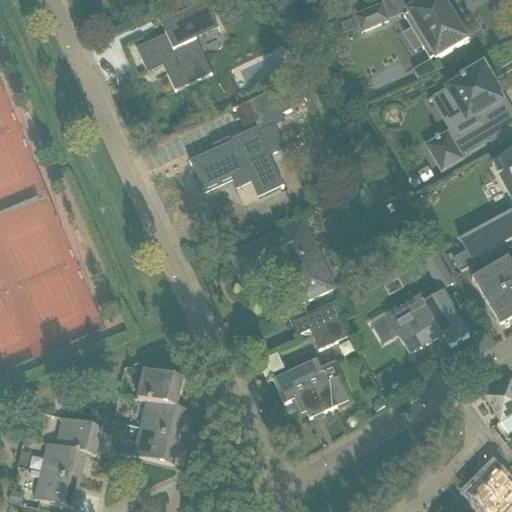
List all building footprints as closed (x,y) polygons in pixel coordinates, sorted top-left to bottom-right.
[(436,62),(468,42),(442,0),(430,0),(407,14),(408,16),(404,19),(430,63),(435,60),(436,62)] [(137,50),(136,50),(146,72),(148,71),(161,64),(162,65),(165,63),(170,74),(167,76),(175,94),(212,77),(197,43),(220,33),(207,6),(161,27),(166,37),(137,51),(137,50)] [(362,34),(388,23),(382,8),(356,19),(362,34)] [(415,82),(434,73),(429,62),(410,71),(415,82)] [(502,138),(487,114),(502,105),(498,98),(500,96),(484,68),(461,82),(462,84),(448,93),(460,114),(445,123),(452,135),(450,136),(440,142),(438,139),(435,141),(437,144),(428,149),(442,174),(462,162),(461,162),(502,138)] [(253,102),(264,124),(290,112),(280,90),(253,102)] [(259,200),(278,191),(283,189),(256,131),(233,142),(235,147),(224,153),(222,149),(191,164),(200,182),(199,183),(204,193),(207,192),(207,191),(234,179),(234,174),(245,169),(259,200)] [(511,204),(511,213),(481,231),(493,252),(511,241),(511,157),(492,168),(511,204)] [(320,297),(334,291),(303,224),(289,231),(250,250),(232,258),(231,258),(245,289),(246,288),(259,281),(259,282),(266,279),(266,278),(272,275),(272,276),(274,275),(272,271),(283,266),(302,306),(320,297)] [(467,253),(453,261),(461,275),(475,267),(467,253)] [(425,266),(441,293),(453,286),(437,259),(425,266)] [(472,283),(501,332),(511,325),(511,266),(509,261),(472,283)] [(384,314),(410,356),(437,340),(436,338),(443,334),(451,348),(468,338),(460,326),(461,325),(444,297),(426,308),(417,294),(384,314)] [(319,353),(337,345),(349,339),(338,320),(343,317),(336,303),(308,317),(306,314),(289,322),(297,339),(310,333),(319,353)] [(338,381),(328,385),(317,363),(273,383),(285,408),(295,403),(302,418),(306,416),(310,423),(349,405),(338,381)] [(181,396),(184,383),(145,374),(138,402),(147,404),(147,403),(173,409),(176,395),(181,396)] [(511,434),(511,386),(511,385),(485,400),(500,426),(501,425),(508,437),(511,434)] [(180,439),(183,428),(178,427),(181,412),(186,414),(186,413),(173,409),(147,403),(147,404),(141,430),(180,439)] [(48,447),(96,459),(99,446),(93,445),(97,431),(102,432),(102,431),(63,421),(57,449),(48,447)] [(134,459),(173,468),(180,439),(141,430),(134,459)] [(48,447),(41,475),(80,484),(83,472),(78,470),(82,456),(96,459),(48,447)] [(511,488),(508,485),(493,471),(468,497),(483,511),(508,511),(510,510),(511,511),(511,489),(511,488)] [(80,484),(41,475),(35,503),(74,511),(69,510),(72,495),(77,496),(80,484)]
